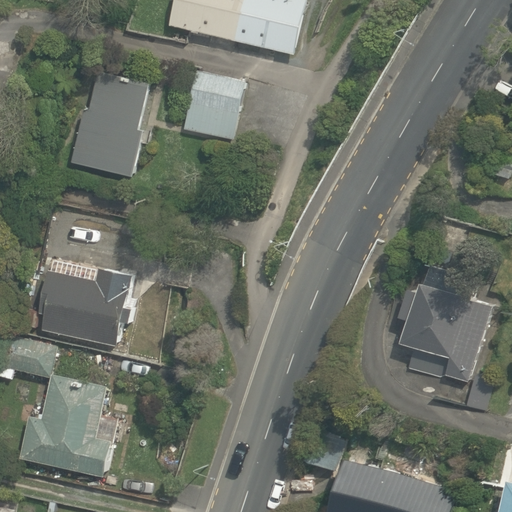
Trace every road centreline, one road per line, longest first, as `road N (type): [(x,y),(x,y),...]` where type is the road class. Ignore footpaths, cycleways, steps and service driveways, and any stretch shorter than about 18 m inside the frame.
road 1 (secondary): [(240,511),(313,297),(371,185)]
road 2 (residential): [(371,185),(399,213),(372,328),(375,365),(402,396),(511,429)]
road 3 (secondary): [(371,185),(482,0)]
